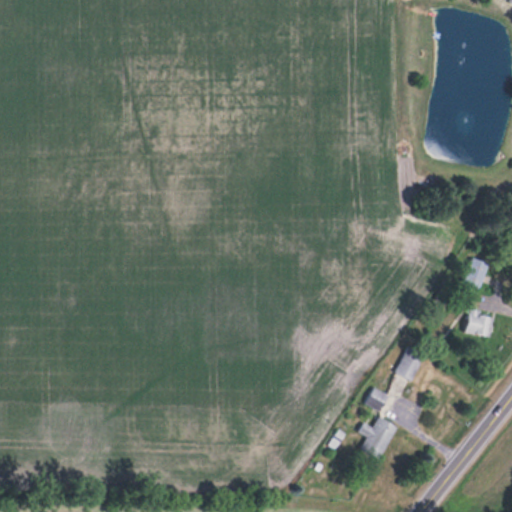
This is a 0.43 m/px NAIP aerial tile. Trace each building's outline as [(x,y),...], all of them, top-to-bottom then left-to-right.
[(478,290),(488,262),(471,256),(461,284),(478,290)] [(492,313),(467,307),(462,330),(486,336),(492,313)] [(411,378),(422,353),(407,345),(395,370),(411,378)] [(364,401),(378,410),(388,394),(374,386),(364,401)] [(365,435),(359,449),(380,457),(395,423),(377,415),(372,425),(362,420),(357,431),(365,435)]
